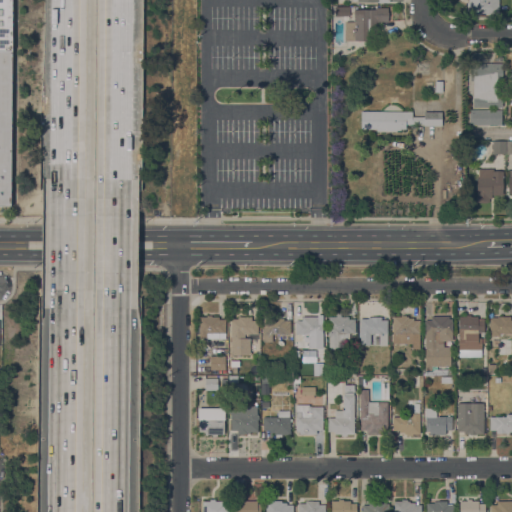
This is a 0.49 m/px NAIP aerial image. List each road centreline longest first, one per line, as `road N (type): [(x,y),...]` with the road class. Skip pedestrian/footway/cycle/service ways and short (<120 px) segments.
road 1 (residential): [(178,284),(511,282)]
road 2 (residential): [(511,466),(179,467)]
road 3 (residential): [(179,511),(177,244)]
road 4 (secondary): [(511,244),(253,244)]
road 5 (motorway): [(66,289),(64,511)]
road 6 (motorway): [(110,511),(114,290)]
road 7 (motorway): [(68,0),(67,198)]
road 8 (motorway): [(114,197),(115,0)]
road 9 (secondary): [(177,244),(0,245)]
